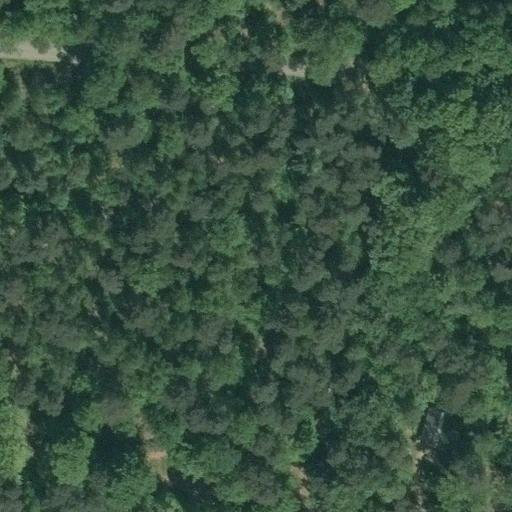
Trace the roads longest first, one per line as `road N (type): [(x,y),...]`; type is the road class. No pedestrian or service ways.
road 1 (unclassified): [(511,82),(0,49)]
road 2 (track): [(408,222),(422,230),(505,363),(511,396)]
road 3 (track): [(511,471),(484,489),(333,508)]
